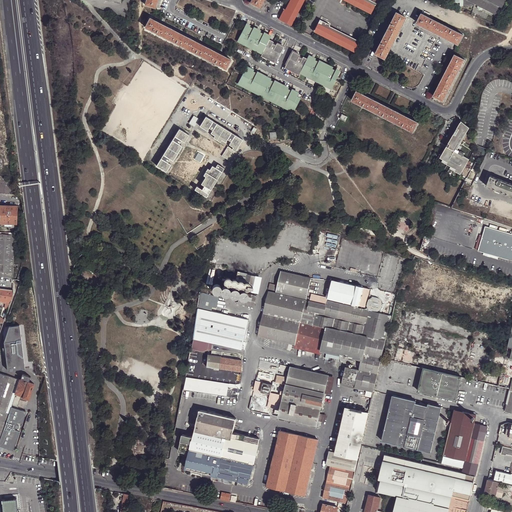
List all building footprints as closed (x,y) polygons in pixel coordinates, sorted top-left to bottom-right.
[(278,18),(290,25),(302,0),(288,0),(284,9),(283,8),(278,18)] [(364,0),(343,0),(371,14),(375,5),(364,0)] [(463,0),(463,5),(474,5),(496,17),(504,0),(463,0)] [(384,33),(394,38),(405,17),(395,12),(384,33)] [(437,34),(442,24),(422,14),(417,23),(437,34)] [(165,37),(170,28),(149,18),(144,27),(165,37)] [(320,19),(318,23),(361,44),(362,42),(329,26),(330,25),(320,19)] [(361,44),(318,23),(314,31),(356,53),(361,44)] [(442,24),(437,34),(458,45),(463,35),(442,24)] [(254,50),(261,35),(261,33),(254,30),(253,32),(250,30),(251,28),(247,27),(239,43),(254,50)] [(185,48),(190,38),(170,28),(165,37),(185,48)] [(394,38),(384,33),(374,53),(383,58),(394,38)] [(261,35),(254,50),(264,55),(271,41),(272,38),(265,35),(264,37),(261,35)] [(205,58),(210,49),(190,38),(185,48),(205,58)] [(271,41),(264,55),(263,58),(277,65),(285,48),(278,45),(277,47),(274,45),(275,43),(271,41)] [(210,49),(205,58),(225,68),(230,59),(210,49)] [(302,74),(309,59),(305,58),(304,59),(300,58),(301,56),(294,53),(286,69),(301,76),(302,74)] [(444,75),(453,80),(464,59),(456,55),(455,55),(444,75)] [(319,81),(326,64),(321,62),(320,63),(316,62),(317,60),(310,57),(309,59),(302,74),(319,81)] [(326,64),(319,81),(334,89),(342,72),(338,70),(337,72),(334,70),(334,68),(326,64)] [(258,95),(265,78),(259,74),(258,76),(255,75),(255,73),(248,69),(240,86),(258,95)] [(453,80),(444,75),(433,96),(443,100),(453,80)] [(275,103),(284,86),(276,83),(275,85),(272,83),(273,81),(265,78),(258,95),(275,103)] [(284,86),(275,103),(293,111),(294,109),(298,110),(305,96),(294,91),(293,93),(290,91),(291,89),(284,86)] [(373,111),(377,101),(357,91),(352,100),(373,111)] [(393,121),(398,112),(377,101),(373,111),(393,121)] [(398,112),(393,121),(413,132),(418,122),(398,112)] [(194,129),(199,121),(193,118),(189,125),(194,129)] [(243,139),(205,118),(200,128),(207,132),(208,130),(212,132),(211,134),(215,137),(214,139),(220,143),(222,140),(226,143),(227,140),(231,142),(229,145),(233,147),(232,149),(228,147),(222,157),(230,161),(243,139)] [(460,122),(439,159),(442,160),(447,163),(446,165),(450,167),(455,170),(454,172),(460,175),(468,160),(462,156),(458,154),(457,154),(458,151),(456,150),(459,146),(458,146),(468,128),(460,122)] [(157,168),(167,174),(172,166),(169,164),(171,161),(174,163),(183,148),(180,146),(182,142),(185,144),(189,136),(179,131),(157,168)] [(225,169),(219,165),(216,169),(213,167),(211,171),(209,170),(205,177),(207,178),(203,185),(206,187),(204,190),(198,187),(196,191),(208,198),(225,169)] [(7,181),(0,175),(0,193),(16,194),(15,191),(14,189),(10,183),(7,181)] [(511,183),(507,182),(491,175),(487,186),(491,188),(492,188),(511,195),(511,183)] [(492,190),(511,197),(511,195),(492,188),(492,190)] [(17,212),(17,206),(0,205),(0,223),(14,224),(14,228),(16,228),(17,212)] [(511,233),(485,225),(477,249),(483,251),(499,256),(511,260),(511,233)] [(0,242),(15,245),(15,236),(12,235),(0,234),(0,242)] [(0,276),(12,278),(13,278),(15,245),(0,242),(0,276)] [(269,289),(307,298),(311,278),(281,271),(278,286),(270,284),(269,289)] [(253,286),(255,276),(247,275),(245,284),(244,285),(245,287),(246,288),(248,289),(249,288),(250,287),(251,285),(253,286)] [(258,290),(257,293),(258,293),(261,278),(255,276),(253,286),(252,292),(256,293),(256,290),(258,290)] [(365,307),(370,289),(334,280),(329,298),(365,307)] [(213,290),(214,291),(215,292),(217,293),(219,292),(221,291),(221,289),(222,288),(221,286),(220,285),(218,284),(216,285),(214,286),(213,288),(213,290)] [(223,288),(222,290),(222,291),(223,293),(224,294),(226,295),(228,294),(229,294),(230,293),(230,291),(230,289),(229,287),(227,286),(225,287),(223,288)] [(13,290),(0,288),(0,300),(6,302),(5,304),(4,309),(8,309),(13,295),(13,290)] [(237,296),(238,295),(239,295),(239,292),(239,290),(237,289),(235,288),(233,288),(232,290),(231,291),(230,293),(231,295),(233,297),(235,297),(237,296)] [(200,291),(198,303),(217,308),(220,296),(200,291)] [(246,299),(255,302),(256,296),(251,295),(248,294),(248,293),(246,291),(245,291),(243,291),(241,292),(240,294),(240,296),(241,298),(243,299),(246,299)] [(258,336),(296,345),(302,319),(307,300),(269,291),(258,336)] [(308,320),(302,319),(296,345),(322,350),(363,360),(380,364),(390,321),(391,322),(392,316),(373,312),(328,301),(328,298),(312,294),(311,299),(309,309),(317,311),(314,324),(308,323),(308,320)] [(371,311),(373,312),(374,312),(377,311),(379,310),(381,308),(382,306),(382,303),(381,301),(380,299),(378,298),(375,297),(373,298),(370,299),(369,301),(368,304),(368,306),(369,309),(371,311)] [(253,307),(255,302),(246,299),(243,299),(239,298),(238,303),(253,307)] [(307,298),(307,300),(302,319),(308,320),(308,323),(314,324),(317,311),(309,309),(311,299),(307,298)] [(197,308),(193,338),(212,343),(241,349),(248,320),(197,308)] [(20,327),(10,327),(5,343),(8,371),(25,369),(20,327)] [(210,349),(212,343),(193,338),(191,348),(203,351),(210,349)] [(322,350),(296,345),(296,348),(321,353),(322,350)] [(206,367),(220,369),(221,357),(207,356),(206,367)] [(221,357),(220,369),(241,371),(242,360),(221,357)] [(342,384),(374,391),(380,364),(363,360),(360,370),(351,368),(346,367),(342,384)] [(291,367),(287,385),(325,393),(329,376),(329,375),(291,367)] [(424,368),(419,391),(455,400),(461,376),(424,368)] [(20,380),(0,373),(0,438),(11,406),(11,405),(15,394),(15,393),(20,380)] [(335,377),(329,376),(325,393),(327,393),(331,394),(335,377)] [(20,380),(15,393),(24,396),(23,397),(29,399),(34,383),(29,382),(28,383),(20,380)] [(272,393),(274,384),(264,382),(262,391),(272,393)] [(318,425),(319,420),(320,414),(325,393),(287,385),(286,385),(281,410),(278,409),(278,412),(280,412),(279,417),(318,425)] [(15,394),(11,405),(17,407),(21,396),(15,394)] [(416,401),(394,396),(390,411),(382,441),(431,453),(442,407),(429,404),(428,406),(416,403),(416,401)] [(338,445),(336,453),(336,454),(358,459),(369,412),(351,408),(352,405),(348,404),(338,445)] [(25,411),(11,406),(0,438),(0,445),(7,448),(12,447),(25,411)] [(477,415),(455,409),(449,430),(443,455),(466,460),(477,415)] [(201,410),(196,430),(233,438),(234,433),(237,419),(201,410)] [(233,438),(196,430),(194,437),(190,454),(189,458),(189,460),(187,469),(192,470),(191,474),(203,477),(204,473),(250,483),(259,444),(253,443),(233,438)] [(294,493),(306,496),(306,494),(318,441),(318,440),(280,431),(267,487),(294,493)] [(234,433),(233,438),(253,443),(254,437),(234,433)] [(190,454),(194,437),(183,435),(179,452),(185,453),(190,454)] [(511,448),(503,446),(502,452),(511,454),(511,472),(511,473),(497,470),(496,475),(510,479),(511,479),(511,448)] [(384,453),(458,471),(458,469),(385,451),(384,453)] [(327,465),(331,465),(356,471),(358,463),(358,459),(336,454),(336,453),(330,452),(327,465)] [(189,458),(190,454),(185,453),(182,467),(187,469),(189,460),(186,460),(187,457),(189,458)] [(472,492),(476,476),(461,472),(458,471),(384,453),(380,469),(378,481),(380,481),(377,492),(397,496),(443,506),(445,501),(446,495),(452,496),(463,498),(470,500),(472,492)] [(443,455),(441,463),(462,468),(464,468),(466,460),(443,455)] [(342,506),(348,507),(356,471),(331,465),(324,497),(343,502),(342,506)] [(510,479),(496,475),(495,480),(499,481),(509,484),(510,479)] [(488,479),(487,484),(485,494),(486,497),(495,499),(496,496),(502,497),(504,488),(498,486),(499,481),(495,480),(488,479)] [(221,499),(229,501),(230,494),(222,492),(221,499)] [(126,511),(129,495),(124,494),(124,495),(123,498),(123,501),(120,511),(126,511)] [(369,494),(365,511),(367,511),(377,511),(378,511),(381,497),(369,494)] [(452,496),(446,495),(445,501),(443,506),(449,508),(451,503),(452,496)] [(397,496),(392,511),(448,511),(449,508),(443,506),(397,496)] [(11,499),(2,500),(3,511),(17,511),(16,499),(11,499)]
